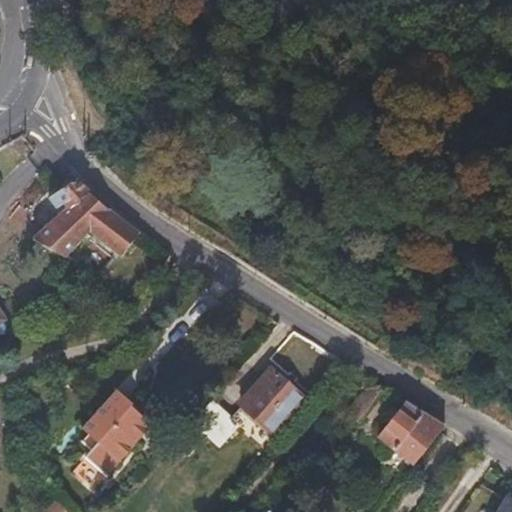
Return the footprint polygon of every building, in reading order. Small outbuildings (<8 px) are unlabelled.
[(62,216),(89,193),(77,178),(48,200),(62,216)] [(140,233),(89,193),(62,216),(58,220),(44,232),(30,243),(64,260),(87,238),(123,257),(140,233)] [(44,232),(58,220),(44,207),(36,225),(44,232)] [(269,433),(299,396),(268,369),(237,405),(269,433)] [(105,478),(150,426),(138,415),(137,412),(114,392),(82,430),(97,443),(83,459),(105,478)] [(444,426),(422,413),(404,402),(378,437),(393,452),(413,467),(444,426)] [(511,511),(511,500),(505,496),(495,511),(511,511)] [(42,511),(64,511),(67,509),(57,498),(42,511)]
